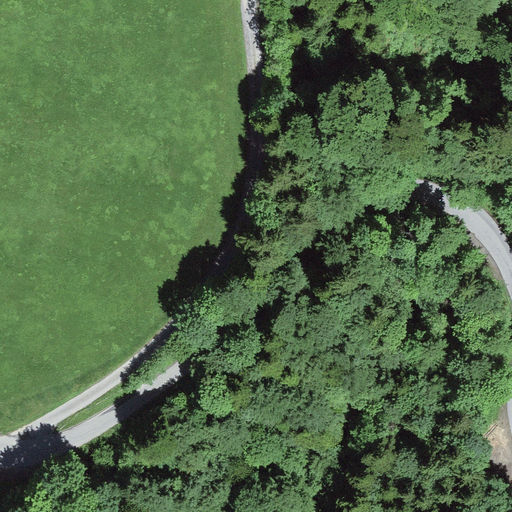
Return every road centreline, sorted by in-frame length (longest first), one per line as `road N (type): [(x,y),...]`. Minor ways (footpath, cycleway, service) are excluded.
road 1 (unclassified): [(511,272),(483,226),(451,201),(400,190),(351,202),(284,259),(178,371),(134,403),(72,440),(0,456)]
road 2 (track): [(253,0),(253,177),(231,247),(146,357),(45,425),(0,440)]
